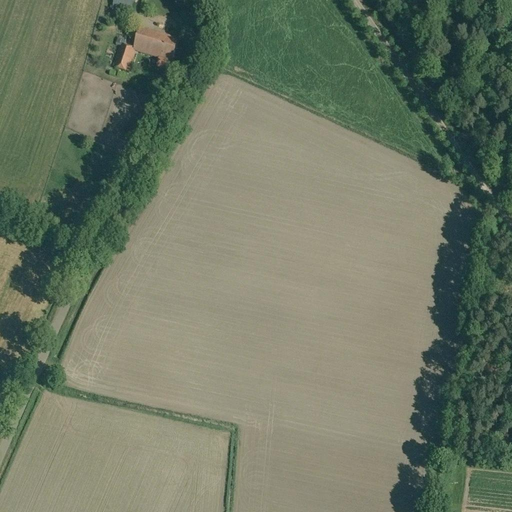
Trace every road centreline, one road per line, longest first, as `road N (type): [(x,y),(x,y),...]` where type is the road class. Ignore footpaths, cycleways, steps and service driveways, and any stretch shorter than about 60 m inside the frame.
road 1 (unclassified): [(0,457),(93,246),(198,76),(198,0)]
road 2 (unclassified): [(355,0),(511,227)]
